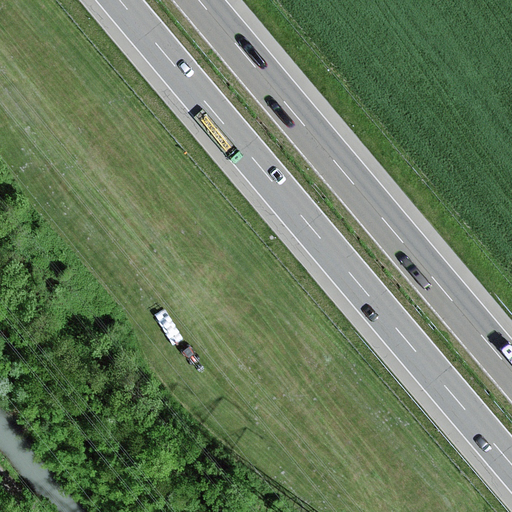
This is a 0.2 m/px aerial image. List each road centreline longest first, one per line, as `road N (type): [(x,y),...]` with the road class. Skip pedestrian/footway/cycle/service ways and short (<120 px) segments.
road 1 (motorway): [(118,0),(511,466)]
road 2 (motorway): [(511,369),(201,0)]
